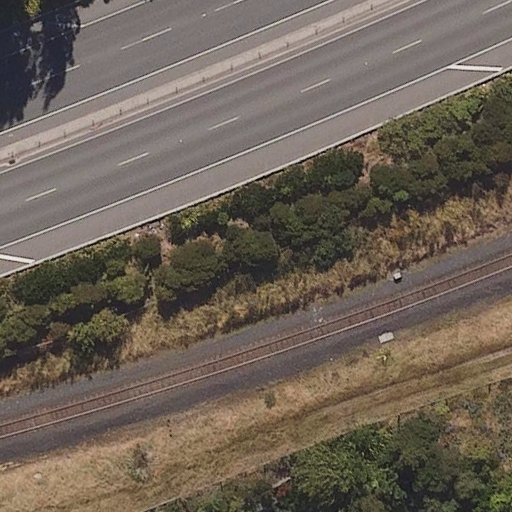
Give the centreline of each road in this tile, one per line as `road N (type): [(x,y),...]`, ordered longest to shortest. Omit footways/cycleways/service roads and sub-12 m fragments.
road 1 (motorway): [(504,0),(0,206)]
road 2 (motorway): [(0,99),(248,0)]
